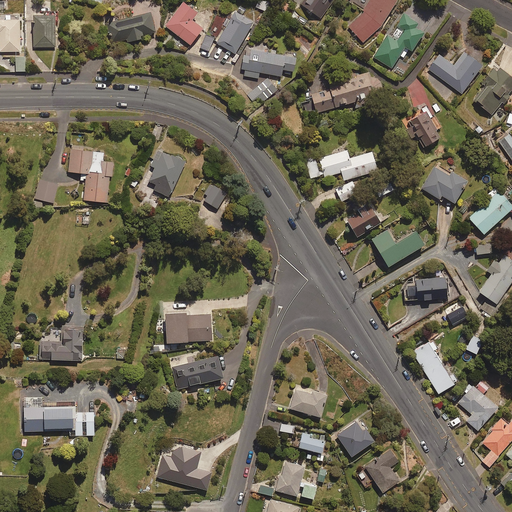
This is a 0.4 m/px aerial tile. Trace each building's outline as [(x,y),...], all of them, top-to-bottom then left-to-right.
[(191,18),(197,11),(184,0),(165,25),(191,44),(204,28),(191,18)] [(322,17),(333,1),(331,0),(303,0),(302,3),(322,17)] [(348,24),(363,41),(382,25),(397,0),(368,0),(361,12),(348,24)] [(219,38),(217,43),(235,53),(254,20),(235,10),(230,19),(219,38)] [(127,41),(142,37),(141,34),(156,30),(150,11),(108,23),(114,42),(126,38),(127,41)] [(419,21),(405,12),(390,35),(387,33),(373,56),(392,68),(400,55),(403,57),(409,48),(412,50),(424,31),(416,26),(419,21)] [(56,46),(55,14),(34,14),(34,47),(56,46)] [(219,38),(230,19),(221,14),(211,34),(219,38)] [(0,51),(20,51),(20,19),(0,18),(0,51)] [(214,38),(206,34),(200,47),(209,51),(214,38)] [(282,76),(282,72),(293,74),(296,57),(268,52),(268,49),(250,46),(248,55),(244,54),(242,68),(245,69),(244,75),(258,78),(259,72),(282,76)] [(483,64),(464,50),(454,64),(440,54),(429,69),(462,93),(483,64)] [(25,56),(16,56),(17,71),(25,71),(25,56)] [(511,88),(511,75),(493,61),(485,70),(489,73),(484,80),(487,83),(474,100),(492,114),(502,101),(504,103),(510,95),(508,93),(511,88)] [(355,105),(378,98),(369,70),(328,83),(329,88),(311,94),(312,99),(301,102),(306,116),(353,101),(355,105)] [(278,89),(268,77),(247,95),(257,106),(278,89)] [(434,115),(430,109),(427,111),(426,110),(403,124),(412,138),(414,136),(417,141),(419,139),(424,147),(440,136),(436,129),(441,126),(436,118),(433,120),(431,118),(434,115)] [(511,136),(510,133),(499,140),(511,159),(511,136)] [(104,151),(71,147),(68,171),(81,172),(80,179),(86,180),(84,199),(107,201),(110,175),(112,176),(114,161),(103,160),(104,151)] [(186,162),(158,148),(150,164),(155,167),(149,180),(156,183),(153,189),(168,196),(186,162)] [(350,158),(347,149),(316,159),(315,156),(305,158),(311,178),(324,174),(325,176),(341,172),(344,180),(378,170),(372,151),(350,158)] [(451,175),(435,165),(421,187),(439,198),(441,194),(454,202),(468,180),(453,171),(451,175)] [(134,176),(128,185),(135,190),(141,180),(134,176)] [(58,183),(40,179),(35,198),(54,202),(58,183)] [(358,193),(353,181),(336,189),(341,201),(358,193)] [(207,196),(204,200),(217,208),(226,192),(211,184),(205,195),(207,196)] [(485,233),(511,207),(511,203),(495,186),(490,191),(493,195),(469,217),(485,233)] [(382,221),(371,202),(346,217),(357,236),(382,221)] [(89,213),(76,212),(76,222),(89,223),(89,213)] [(425,244),(414,225),(408,228),(411,234),(396,242),(388,229),(373,239),(389,265),(425,244)] [(492,252),(491,244),(476,245),(477,253),(492,252)] [(483,311),(482,313),(491,319),(500,306),(496,304),(511,280),(511,258),(504,254),(498,262),(494,259),(487,270),(492,273),(480,291),(488,297),(480,308),(483,311)] [(448,298),(448,278),(416,278),(416,284),(402,284),(402,299),(448,298)] [(469,318),(460,301),(445,309),(453,326),(469,318)] [(186,314),(186,311),(166,312),(167,342),(212,339),(211,313),(186,314)] [(82,326),(62,326),(62,341),(41,340),(41,359),(82,359),(82,326)] [(483,340),(473,335),(466,348),(476,353),(483,340)] [(438,393),(459,380),(454,372),(449,374),(436,353),(442,349),(435,338),(413,350),(438,393)] [(125,358),(126,350),(117,350),(117,358),(125,358)] [(224,377),(218,355),(172,366),(178,388),(224,377)] [(489,387),(481,380),(475,388),(470,383),(456,400),(472,414),(467,421),(478,430),(498,407),(483,393),(489,387)] [(327,394),(296,386),(290,408),(321,416),(327,394)] [(74,427),(73,406),(41,407),(42,428),(74,427)] [(94,412),(76,412),(76,435),(94,435),(94,412)] [(503,416),(482,442),(491,449),(482,461),(490,467),(511,438),(511,419),(510,422),(503,416)] [(364,429),(357,419),(336,434),(352,456),(375,440),(366,428),(364,429)] [(293,425),(281,422),(280,430),(292,433),(293,425)] [(310,433),(302,432),(300,441),(292,439),(291,445),(322,452),(325,440),(309,437),(310,433)] [(201,451),(182,447),(173,452),(170,457),(163,455),(157,476),(207,489),(211,472),(197,468),(201,451)] [(355,473),(366,488),(370,485),(368,483),(374,479),(383,492),(399,480),(390,466),(399,460),(391,448),(355,473)] [(305,466),(285,461),(278,491),(298,495),(305,466)] [(327,468),(320,466),(318,480),(324,482),(327,468)] [(511,486),(511,473),(510,471),(500,481),(509,490),(511,486)] [(317,487),(305,484),(302,495),(314,498),(317,487)] [(273,488),(261,485),(259,492),(272,495),(273,488)] [(262,511),(297,511),(299,506),(270,499),(267,511),(262,510),(262,511)]
